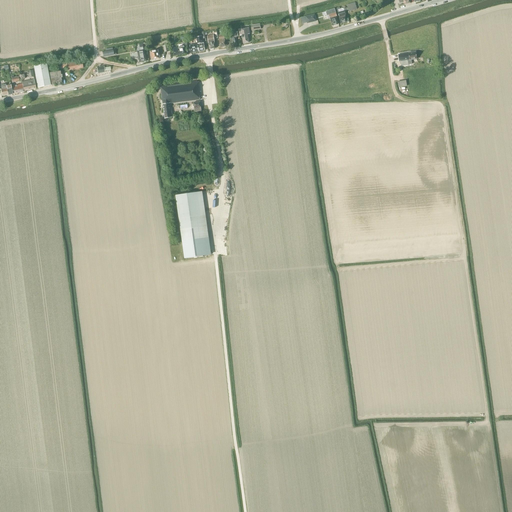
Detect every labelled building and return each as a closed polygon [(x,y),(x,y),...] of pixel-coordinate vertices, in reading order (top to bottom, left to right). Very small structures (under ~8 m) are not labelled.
[(346,15),(345,11),(348,10),(349,12),(357,9),(355,3),(349,4),(349,7),(345,8),(345,7),(340,9),(340,7),(337,8),(338,13),(341,24),(347,22),(345,15),(346,15)] [(337,16),(335,11),(334,9),(326,11),(327,15),(329,15),(330,18),(332,26),(338,25),(336,17),(337,16)] [(315,14),(306,17),(307,23),(307,24),(316,21),(315,14)] [(247,34),(249,34),(248,28),(239,30),(240,36),(242,35),(243,43),(249,42),(247,34)] [(236,37),(238,36),(237,32),(229,33),(231,45),(237,44),(236,37)] [(209,49),(215,48),(213,35),(207,36),(209,49)] [(199,51),(205,50),(203,43),(201,36),(196,37),(198,44),(189,45),(191,53),(198,52),(198,51),(199,51)] [(174,56),(185,54),(183,44),(178,45),(178,47),(172,48),(174,56)] [(114,55),(112,49),(102,51),(103,57),(114,55)] [(158,59),(159,58),(158,50),(150,52),(151,60),(156,59),(158,59)] [(146,61),(145,55),(144,51),(137,52),(138,56),(139,62),(146,61)] [(411,60),(417,59),(416,52),(398,55),(399,61),(400,61),(401,66),(412,64),(411,60)] [(58,68),(67,67),(67,71),(83,68),(81,61),(66,65),(66,62),(58,62),(58,68)] [(61,78),(62,77),(62,75),(61,75),(61,71),(59,71),(59,70),(57,70),(57,71),(48,73),(46,64),(33,66),(37,88),(50,85),(56,84),(56,86),(61,85),(61,84),(62,83),(61,78)] [(170,104),(200,100),(197,81),(160,86),(165,119),(172,118),(170,104)] [(6,86),(5,84),(1,85),(1,89),(0,89),(1,96),(8,95),(12,94),(11,86),(10,85),(6,86)] [(12,94),(23,92),(22,84),(11,86),(12,94)] [(195,112),(201,111),(201,107),(200,102),(193,103),(194,108),(195,112)] [(185,258),(210,255),(201,192),(176,195),(185,258)]
